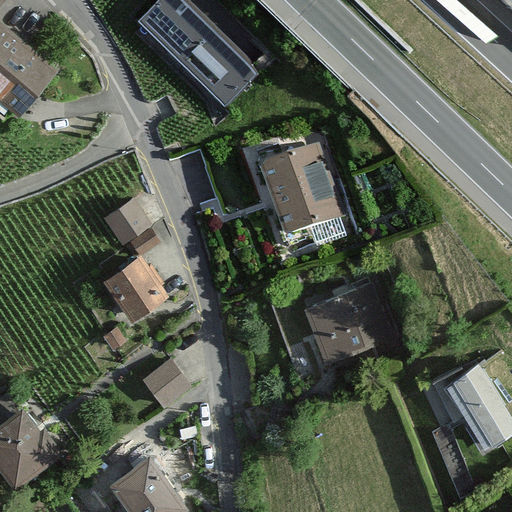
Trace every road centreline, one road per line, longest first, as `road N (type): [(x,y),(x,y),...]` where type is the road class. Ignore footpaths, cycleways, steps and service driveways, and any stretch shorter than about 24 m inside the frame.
road 1 (unclassified): [(68,0),(100,36),(185,221),(208,311),(233,511)]
road 2 (motorway): [(307,0),(511,194)]
road 3 (track): [(0,194),(146,125)]
